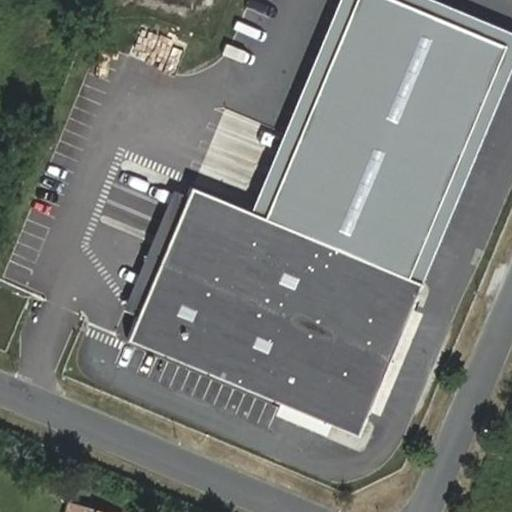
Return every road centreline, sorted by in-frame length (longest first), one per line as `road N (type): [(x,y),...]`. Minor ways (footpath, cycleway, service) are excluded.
road 1 (unclassified): [(307,511),(0,382)]
road 2 (unknown): [(219,136),(334,221),(454,281)]
road 3 (unclassified): [(437,511),(511,332)]
